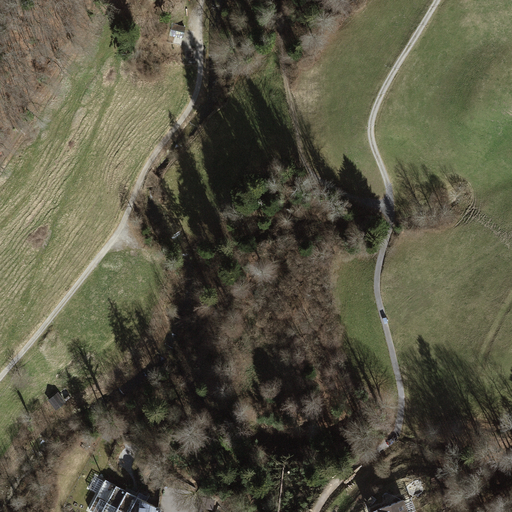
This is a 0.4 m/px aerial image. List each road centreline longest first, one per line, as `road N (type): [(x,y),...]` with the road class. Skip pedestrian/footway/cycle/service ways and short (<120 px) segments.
road 1 (track): [(0,379),(120,233),(153,158),(190,111),(199,89),(203,0)]
road 2 (track): [(383,196),(356,198),(304,170),(284,83),(287,0)]
road 3 (track): [(438,0),(386,78),(369,132),(383,196)]
road 4 (track): [(98,0),(0,153)]
